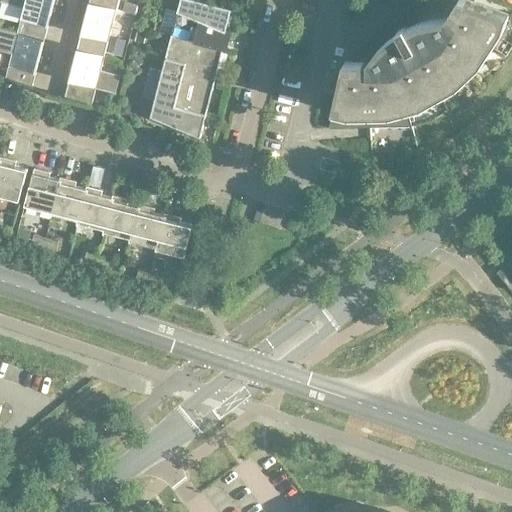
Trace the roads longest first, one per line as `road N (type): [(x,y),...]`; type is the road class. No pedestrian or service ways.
road 1 (tertiary): [(361,290),(309,311),(183,408),(152,447)]
road 2 (tertiary): [(152,447),(237,400),(336,321),(361,290)]
road 3 (residential): [(237,175),(222,183),(0,110)]
road 4 (tertiary): [(361,290),(511,175)]
road 5 (residential): [(283,0),(237,175)]
road 6 (unknown): [(41,124),(69,0)]
